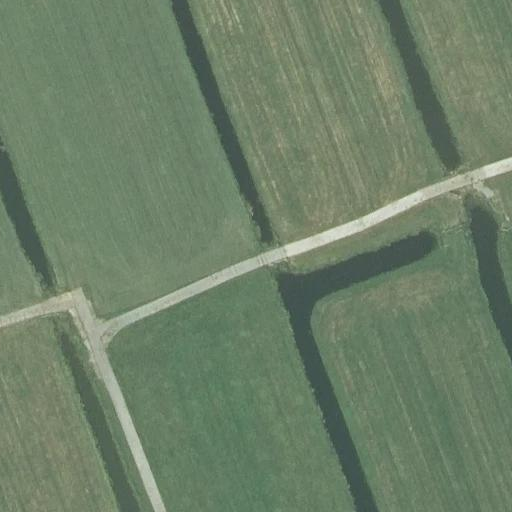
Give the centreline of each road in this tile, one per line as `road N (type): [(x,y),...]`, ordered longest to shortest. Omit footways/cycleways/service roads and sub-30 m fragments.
road 1 (track): [(0,323),(77,299),(95,339),(511,162)]
road 2 (track): [(95,339),(161,511)]
